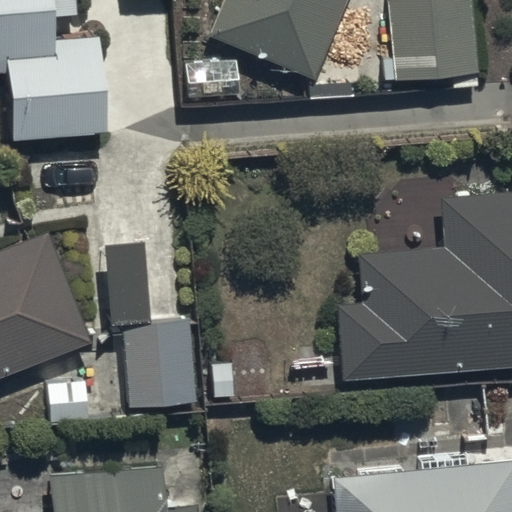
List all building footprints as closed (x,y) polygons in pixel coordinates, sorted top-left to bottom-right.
[(0,0),(0,55),(3,55),(8,120),(103,113),(96,19),(52,22),(51,2),(73,0),(0,0)] [(213,0),(206,18),(310,61),(334,0),(213,0)] [(466,0),(385,0),(390,67),(471,62),(466,0)] [(437,179),(439,231),(354,236),(358,288),(332,290),(338,364),(511,350),(511,153),(508,154),(508,177),(437,179)] [(45,215),(0,232),(0,363),(88,330),(45,215)] [(187,302),(117,309),(126,393),(195,386),(187,302)] [(511,511),(511,445),(332,462),(336,511),(511,511)] [(8,498),(10,511),(195,511),(193,484),(161,484),(158,450),(42,461),(46,493),(8,498)]
